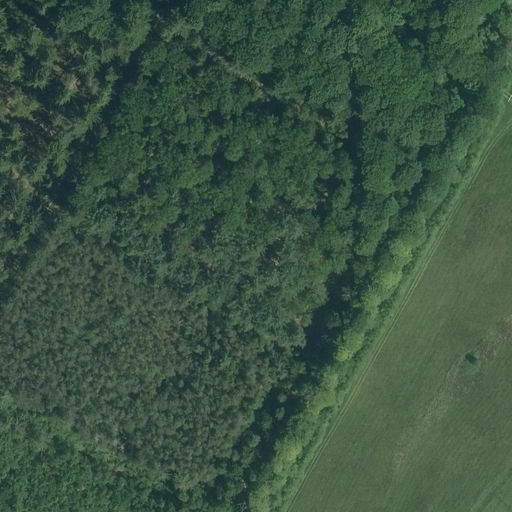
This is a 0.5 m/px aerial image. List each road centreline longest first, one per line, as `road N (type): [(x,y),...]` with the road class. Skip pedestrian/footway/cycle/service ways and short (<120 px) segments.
road 1 (track): [(0,166),(293,348),(356,243),(355,139)]
road 2 (track): [(0,301),(160,14)]
road 3 (track): [(198,505),(0,393)]
road 4 (track): [(511,99),(421,34),(400,0)]
